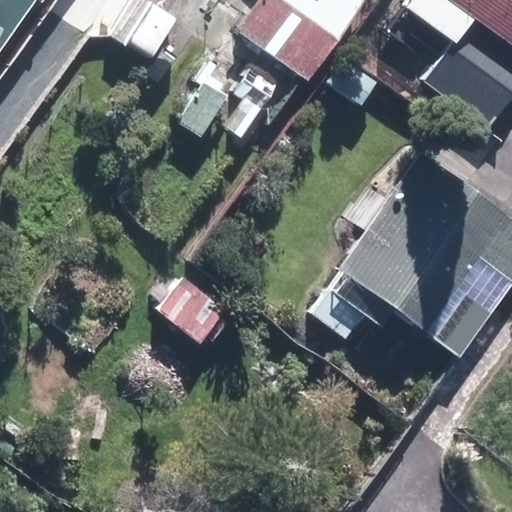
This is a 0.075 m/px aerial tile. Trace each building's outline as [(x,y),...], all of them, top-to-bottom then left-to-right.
[(0,0),(0,33),(24,0),(0,0)] [(148,56),(174,16),(149,0),(129,0),(109,31),(148,56)] [(256,0),(235,29),(303,78),(358,0),(256,0)] [(511,0),(403,0),(401,2),(450,37),(468,12),(511,44),(511,0)] [(419,80),(485,127),(511,89),(511,44),(468,12),(450,37),(419,80)] [(373,78),(342,56),(323,81),(355,103),(373,78)] [(220,93),(199,81),(174,120),(195,133),(220,93)] [(511,279),(511,215),(416,149),(334,266),(460,354),(511,279)] [(181,274),(154,306),(195,340),(222,308),(181,274)]
